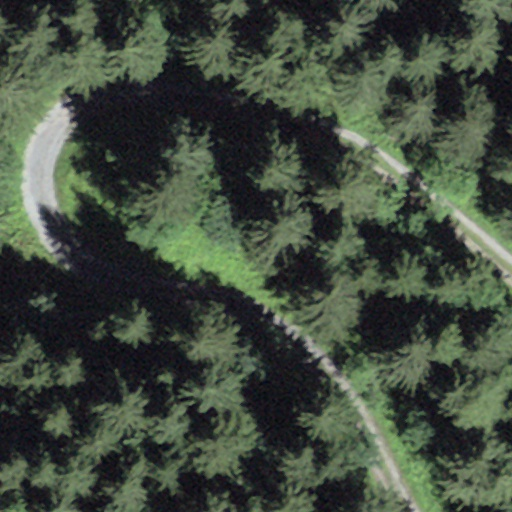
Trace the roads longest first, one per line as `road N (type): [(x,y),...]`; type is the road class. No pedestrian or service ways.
road 1 (track): [(511,268),(423,191),(287,117),(137,87),(90,102),(52,127),(41,196),(49,231),(121,293),(190,302),(281,330),(340,383),(405,511)]
road 2 (track): [(121,293),(0,295)]
